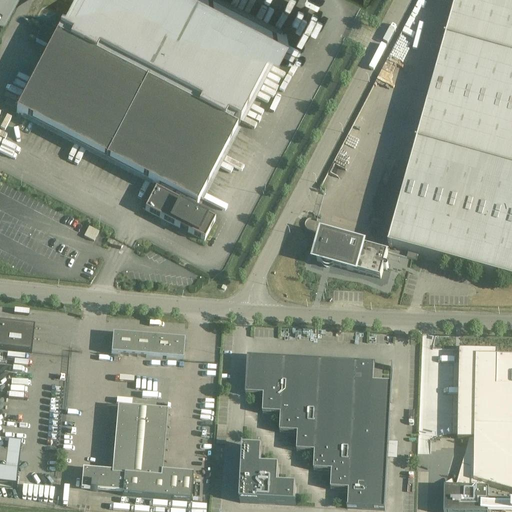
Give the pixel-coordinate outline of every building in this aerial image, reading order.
[(0,0),(0,16),(8,0),(0,0)] [(233,128),(236,122),(240,125),(287,34),(222,0),(75,0),(57,36),(43,29),(35,42),(49,50),(16,114),(158,188),(157,191),(155,191),(145,211),(204,242),(215,221),(193,210),(195,207),(196,207),(237,130),(233,128)] [(393,248),(409,252),(407,259),(417,261),(418,255),(511,281),(511,0),(457,0),(389,247),(393,248)] [(373,115),(383,94),(373,89),(362,110),(373,115)] [(381,279),(388,253),(324,235),(317,261),(381,279)] [(0,350),(32,354),(34,328),(0,323),(0,350)] [(111,355),(183,361),(183,360),(182,360),(183,342),(113,336),(113,335),(111,355)] [(445,489),(444,511),(488,511),(489,501),(489,486),(511,492),(511,357),(498,357),(498,351),(460,350),(459,388),(465,388),(464,435),(458,434),(458,440),(470,441),(464,461),(455,489),(450,489),(445,489)] [(331,490),(349,491),(348,509),(385,511),(396,367),(395,367),(394,385),(374,384),(375,366),(376,366),(248,359),(246,397),(247,397),(247,396),(264,397),(263,415),(281,416),(280,434),(298,435),(297,453),(315,454),(314,471),(332,472),(331,490)] [(82,472),(81,491),(90,491),(91,492),(92,492),(93,492),(94,492),(95,492),(96,492),(97,492),(97,490),(123,492),(122,496),(190,502),(193,476),(162,473),(167,412),(117,408),(112,475),(98,474),(82,472)] [(217,434),(216,445),(225,446),(226,435),(227,427),(217,427),(217,434)] [(244,449),(244,448),(243,448),(240,504),(295,507),(296,488),(278,487),(279,469),(261,468),(262,450),(244,449)] [(5,469),(5,471),(0,470),(0,486),(16,489),(18,471),(5,469)]
